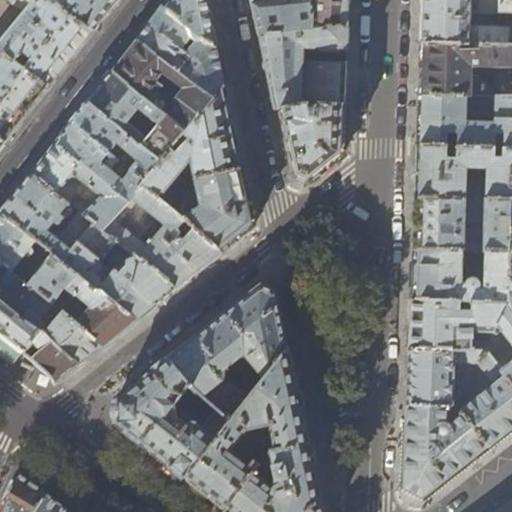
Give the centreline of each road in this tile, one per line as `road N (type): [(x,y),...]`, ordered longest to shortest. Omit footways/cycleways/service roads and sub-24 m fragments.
road 1 (residential): [(378,165),(368,511)]
road 2 (residential): [(279,234),(67,402),(33,419)]
road 3 (residential): [(279,234),(226,0)]
road 4 (residential): [(0,179),(141,0)]
road 5 (residential): [(384,0),(378,165)]
road 6 (tertiary): [(33,419),(152,511)]
road 7 (residential): [(378,165),(279,234)]
